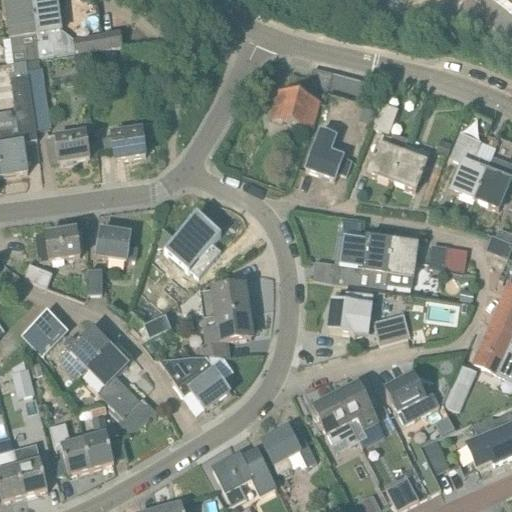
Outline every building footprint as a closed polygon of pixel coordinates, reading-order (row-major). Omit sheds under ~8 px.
[(511,0),(492,0),(511,14),(511,0)] [(63,47),(61,33),(57,2),(31,6),(35,37),(37,51),(39,63),(55,60),(54,49),(63,47)] [(9,41),(3,41),(6,63),(6,67),(12,66),(12,67),(25,65),(39,63),(37,51),(35,37),(31,6),(5,10),(9,41)] [(99,39),(73,42),(75,56),(75,58),(101,54),(99,39)] [(117,72),(116,54),(99,56),(101,73),(117,72)] [(85,72),(84,58),(74,59),(76,74),(85,72)] [(37,145),(36,134),(26,74),(25,65),(12,67),(11,67),(12,75),(9,76),(14,113),(0,115),(0,167),(2,180),(27,177),(23,147),(37,145)] [(40,72),(26,74),(27,79),(36,134),(50,133),(41,73),(40,73),(40,72)] [(328,96),(332,76),(313,72),(308,91),(328,96)] [(328,96),(339,99),(344,79),(332,76),(328,96)] [(147,78),(148,91),(159,90),(158,78),(147,78)] [(339,99),(351,101),(356,82),(344,79),(339,99)] [(351,101),(363,104),(367,85),(356,82),(351,101)] [(312,132),(314,125),(319,105),(277,93),(269,121),(302,131),(302,129),(312,132)] [(382,106),(373,130),(389,136),(398,112),(382,106)] [(363,110),(359,122),(371,127),(376,115),(363,110)] [(112,141),(103,142),(105,153),(113,151),(115,164),(145,160),(142,134),(111,138),(112,141)] [(346,180),(351,165),(343,162),(343,160),(330,155),(336,140),(320,134),(305,174),(334,184),(337,176),(346,180)] [(55,143),(46,144),(49,167),(59,166),(89,162),(86,136),(55,141),(55,143)] [(476,160),(478,153),(481,146),(460,136),(449,162),(461,167),(450,194),(475,204),(490,166),(476,160)] [(391,186),(405,147),(406,144),(393,139),(389,142),(381,139),(367,177),(391,186)] [(441,140),(436,155),(447,159),(453,144),(441,140)] [(415,195),(430,157),(405,147),(391,186),(415,195)] [(499,213),(511,179),(511,166),(493,159),(490,166),(475,204),(499,213)] [(197,218),(166,254),(190,275),(191,274),(199,281),(221,255),(213,248),(221,239),(197,218)] [(137,252),(128,250),(130,238),(100,233),(96,259),(127,263),(127,262),(136,263),(137,252)] [(47,240),(36,242),(39,264),(40,264),(49,263),(49,265),(80,261),(76,235),(46,239),(47,240)] [(366,242),(365,248),(361,248),(362,244),(344,241),(340,269),(315,265),(312,284),(385,294),(387,287),(386,287),(392,246),(366,242)] [(489,248),(486,254),(505,262),(506,262),(507,263),(511,250),(511,249),(495,242),(492,241),(491,243),(489,247),(489,248)] [(403,289),(412,290),(418,249),(392,246),(386,287),(387,287),(403,289)] [(443,272),(446,251),(432,249),(429,269),(443,272)] [(29,268),(24,282),(47,291),(52,277),(29,268)] [(102,299),(101,279),(101,274),(87,274),(88,299),(102,299)] [(505,295),(491,327),(511,336),(511,291),(508,289),(505,295)] [(214,320),(247,316),(244,290),(200,296),(203,322),(214,320)] [(459,305),(470,307),(472,295),(461,293),(459,305)] [(329,321),(328,335),(354,338),(366,340),(368,323),(368,321),(371,300),(346,297),(344,306),(332,304),(329,321)] [(47,314),(24,337),(44,357),(66,334),(47,314)] [(188,342),(182,347),(187,354),(187,358),(197,357),(197,363),(206,362),(222,361),(228,361),(227,345),(251,342),(247,316),(214,320),(203,322),(204,323),(198,327),(202,331),(203,333),(205,348),(199,349),(199,352),(196,352),(196,353),(188,342)] [(379,349),(410,341),(403,318),(373,326),(379,349)] [(149,342),(167,335),(171,333),(166,320),(143,329),(149,342)] [(511,336),(491,327),(473,366),(492,374),(498,377),(504,362),(509,351),(511,351),(511,336)] [(87,372),(109,351),(91,332),(77,346),(71,339),(63,347),(87,372)] [(117,425),(130,439),(155,415),(142,401),(138,404),(116,381),(128,369),(109,351),(87,372),(105,391),(98,397),(121,421),(117,425)] [(197,363),(159,364),(176,388),(184,399),(190,394),(204,413),(229,396),(222,385),(206,362),(197,363)] [(12,371),(13,377),(26,374),(24,365),(12,371)] [(43,378),(40,367),(29,369),(32,381),(43,378)] [(483,376),(466,369),(467,370),(448,408),(464,415),(483,376)] [(17,402),(35,398),(29,373),(26,374),(13,377),(11,378),(17,402)] [(385,393),(398,417),(404,429),(439,411),(427,386),(418,391),(413,379),(385,393)] [(363,433),(377,426),(358,389),(335,401),(358,445),(367,440),(363,433)] [(351,449),(358,445),(335,401),(313,413),(326,439),(328,438),(332,448),(346,440),(351,449)] [(105,411),(91,414),(92,421),(107,418),(105,411)] [(479,442),(466,448),(476,472),(492,465),(494,469),(511,460),(511,413),(493,422),(474,430),(479,442)] [(92,421),(91,414),(78,415),(80,423),(92,421)] [(83,443),(91,474),(114,468),(102,422),(92,424),(96,440),(83,443)] [(65,427),(50,431),(55,451),(61,450),(63,456),(51,459),(51,461),(56,480),(68,477),(68,479),(91,474),(83,443),(70,446),(66,431),(65,427)] [(307,470),(316,466),(297,428),(289,432),(288,432),(261,446),(277,478),(293,469),(289,461),(300,456),(307,470)] [(448,472),(436,444),(421,451),(434,479),(448,472)] [(17,470),(24,500),(47,495),(36,448),(13,454),(17,470)] [(428,470),(427,470),(418,451),(411,453),(414,461),(411,463),(416,476),(418,475),(430,499),(440,494),(428,470)] [(0,498),(2,506),(24,500),(17,470),(13,454),(0,457),(0,498)] [(260,500),(276,492),(257,456),(242,463),(240,460),(213,474),(231,511),(247,503),(240,489),(251,484),(260,500)] [(416,476),(406,481),(418,505),(430,499),(418,475),(416,476)] [(403,483),(385,491),(388,497),(395,511),(403,511),(415,506),(403,483)] [(378,511),(373,499),(354,508),(355,511),(378,511)]
